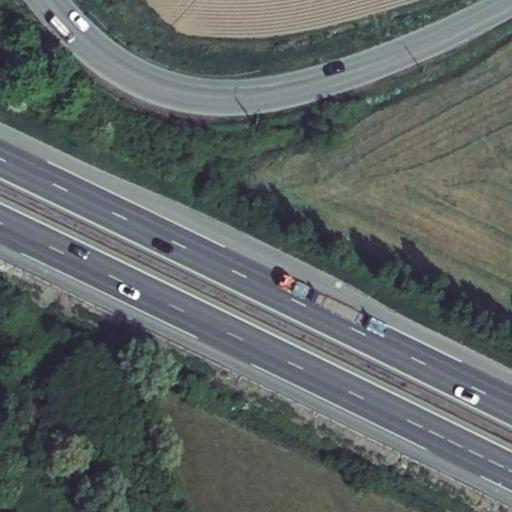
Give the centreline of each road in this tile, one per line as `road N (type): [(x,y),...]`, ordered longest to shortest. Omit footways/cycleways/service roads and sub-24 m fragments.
road 1 (motorway): [(0,222),(511,470)]
road 2 (motorway): [(511,406),(0,158)]
road 3 (tertiary): [(47,0),(116,67),(160,88),(213,98),(274,94),(341,74),(511,0)]
